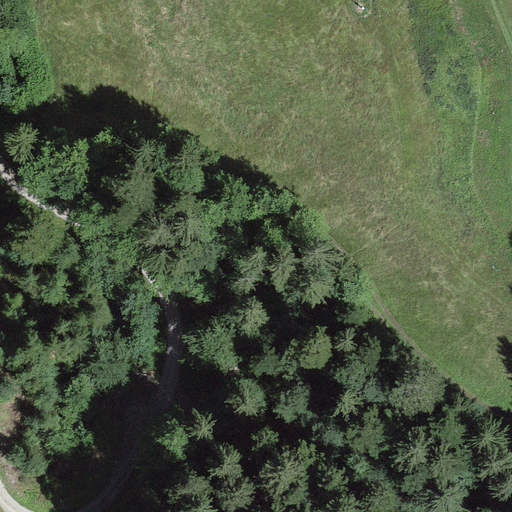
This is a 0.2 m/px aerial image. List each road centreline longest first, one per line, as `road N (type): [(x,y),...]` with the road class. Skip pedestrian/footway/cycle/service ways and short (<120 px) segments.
road 1 (track): [(161,414),(207,406),(224,373),(230,318),(206,249),(206,201),(230,185),(262,195),(360,279),(440,395),(469,412),(511,418)]
road 2 (track): [(0,163),(40,203),(134,248),(165,292),(178,348),(170,394),(105,511)]
